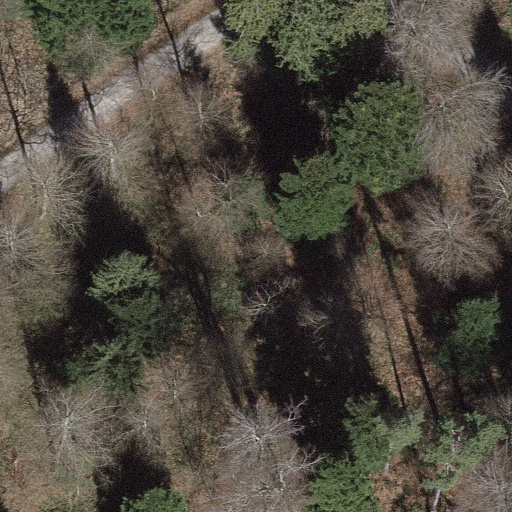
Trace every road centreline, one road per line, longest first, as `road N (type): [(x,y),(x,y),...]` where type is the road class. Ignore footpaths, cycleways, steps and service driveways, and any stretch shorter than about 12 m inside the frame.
road 1 (track): [(0,176),(246,0)]
road 2 (track): [(415,0),(511,101)]
